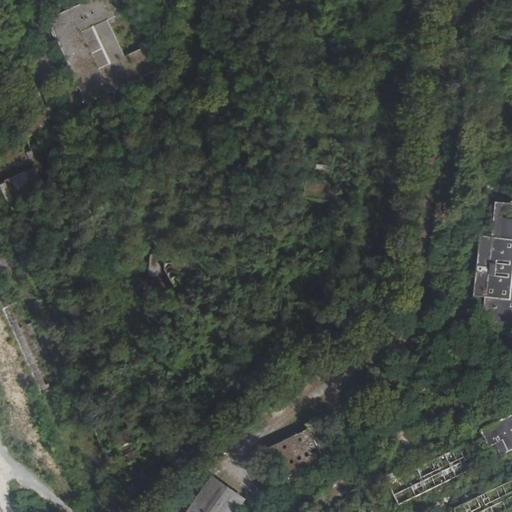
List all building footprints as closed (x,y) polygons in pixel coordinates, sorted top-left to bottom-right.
[(11,0),(0,0),(0,41),(26,30),(18,15),(25,12),(22,5),(15,8),(11,0)] [(151,44),(126,56),(110,20),(134,8),(130,0),(89,0),(49,19),(88,102),(138,80),(162,68),(151,44)] [(419,8),(420,0),(394,0),(393,11),(408,13),(409,7),(419,8)] [(316,16),(325,13),(322,3),(314,5),(316,16)] [(398,51),(413,53),(419,15),(408,13),(393,11),(388,50),(398,51)] [(201,16),(194,19),(196,24),(203,23),(201,16)] [(511,46),(511,26),(489,23),(486,43),(511,46)] [(254,55),(262,52),(251,28),(244,32),(246,38),(252,50),(254,55)] [(237,56),(252,50),(246,38),(232,44),(237,56)] [(46,113),(45,111),(37,91),(18,45),(0,52),(0,86),(13,116),(25,142),(53,131),(46,113)] [(399,70),(411,72),(413,53),(398,51),(396,70),(399,70)] [(430,71),(431,62),(433,52),(426,51),(424,61),(423,61),(422,70),(430,71)] [(511,135),(511,58),(500,57),(491,134),(511,135)] [(217,69),(210,70),(212,77),(219,75),(217,69)] [(275,103),(271,75),(266,76),(264,75),(264,77),(259,78),(258,73),(254,73),(249,80),(252,103),(259,108),(263,108),(262,101),(268,100),(269,104),(275,103)] [(55,83),(37,91),(45,111),(46,113),(68,112),(55,83)] [(0,130),(0,121),(13,116),(0,86),(0,137),(3,136),(0,130)] [(197,113),(203,103),(184,92),(178,102),(188,108),(197,113)] [(445,191),(463,193),(473,103),(455,101),(445,191)] [(194,118),(197,113),(188,108),(186,113),(194,118)] [(139,129),(136,117),(109,125),(113,137),(139,129)] [(199,151),(202,130),(192,128),(188,150),(199,151)] [(193,172),(185,187),(157,129),(105,154),(111,165),(57,190),(48,199),(51,206),(48,207),(73,261),(121,238),(123,235),(125,233),(126,231),(126,228),(126,224),(125,222),(127,221),(137,213),(158,203),(166,219),(175,226),(177,228),(185,217),(198,199),(203,200),(213,182),(193,172)] [(323,141),(320,140),(321,131),(312,130),(313,136),(311,148),(322,150),(323,141)] [(264,158),(270,159),(273,134),(268,133),(267,140),(265,151),(264,158)] [(249,149),(265,151),(267,140),(251,138),(249,149)] [(337,152),(322,150),(311,148),(287,145),(286,155),(310,158),(320,160),(335,162),(337,152)] [(35,175),(38,174),(26,146),(0,157),(0,218),(6,232),(7,231),(20,226),(15,214),(48,199),(57,190),(53,182),(45,186),(41,179),(38,180),(35,175)] [(330,202),(334,172),(335,168),(319,166),(320,160),(310,158),(309,165),(300,164),(296,194),(306,195),(306,194),(309,199),(330,202)] [(257,207),(263,207),(266,182),(261,182),(260,189),(258,199),(257,207)] [(258,199),(260,189),(248,187),(244,187),(243,197),(258,199)] [(511,206),(510,207),(507,237),(499,236),(483,234),(478,279),(477,285),(476,295),(492,296),(488,326),(511,328),(511,206)] [(499,236),(507,237),(510,207),(503,206),(499,236)] [(140,249),(147,236),(137,213),(127,221),(140,249)] [(293,273),(297,260),(214,234),(210,233),(203,229),(185,217),(177,228),(196,241),(200,243),(207,246),(293,273)] [(167,237),(175,226),(166,219),(159,228),(167,237)] [(26,262),(36,257),(26,236),(24,236),(20,226),(7,231),(11,240),(12,242),(13,245),(14,244),(24,264),(26,263),(26,262)] [(135,248),(129,251),(133,260),(139,257),(135,248)] [(333,265),(333,264),(321,253),(311,264),(297,260),(293,273),(290,277),(297,284),(283,299),(296,310),(302,302),(318,284),(333,265)] [(162,258),(150,257),(149,272),(161,273),(162,258)] [(372,296),(381,299),(387,264),(373,261),(370,285),(369,290),(372,296)] [(360,284),(356,289),(333,265),(318,284),(333,298),(324,309),(326,314),(328,316),(335,318),(346,309),(349,312),(367,297),(363,285),(360,284)] [(209,300),(218,291),(203,277),(195,286),(209,300)] [(146,280),(140,281),(145,292),(150,289),(151,287),(147,280),(146,280)] [(161,294),(168,284),(162,281),(161,281),(156,288),(156,289),(161,294)] [(10,285),(0,288),(0,295),(43,393),(62,384),(23,299),(18,302),(10,285)] [(211,306),(226,291),(221,286),(218,291),(209,300),(207,302),(211,306)] [(307,321),(296,310),(283,299),(253,333),(264,343),(273,351),(281,343),(284,346),(290,339),(293,342),(305,329),(302,327),(307,321)] [(160,306),(151,315),(181,343),(188,335),(160,306)] [(250,357),(264,343),(253,333),(246,341),(250,345),(244,352),(250,357)] [(317,356),(311,363),(319,371),(326,363),(317,356)] [(313,376),(300,366),(293,374),(305,385),(313,376)] [(273,424),(291,404),(280,394),(262,414),(273,424)] [(503,456),(511,451),(511,416),(483,431),(493,452),(500,449),(503,456)] [(207,425),(211,421),(206,417),(202,421),(207,425)] [(330,468),(327,462),(340,457),(322,420),(310,425),(312,430),(272,448),(290,487),(330,468)] [(162,434),(144,452),(133,427),(103,440),(101,441),(123,494),(129,488),(138,479),(154,462),(171,443),(162,434)] [(407,455),(417,447),(404,429),(393,437),(407,455)] [(480,467),(468,444),(397,479),(395,474),(390,477),(392,482),(390,483),(401,505),(413,499),(412,496),(416,494),(418,497),(453,480),(452,477),(456,475),(458,478),(480,467)] [(331,511),(334,511),(367,497),(353,468),(318,485),(331,511)] [(237,511),(245,500),(214,478),(190,511),(237,511)] [(134,494),(144,484),(138,479),(129,488),(134,494)] [(505,511),(511,509),(511,481),(455,509),(456,511),(505,511)] [(304,511),(300,503),(283,511),(304,511)]
